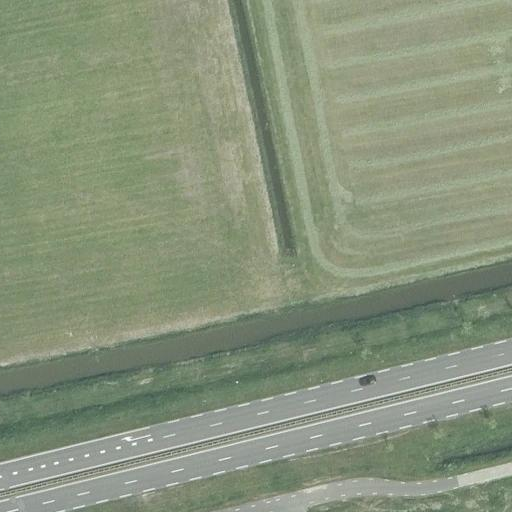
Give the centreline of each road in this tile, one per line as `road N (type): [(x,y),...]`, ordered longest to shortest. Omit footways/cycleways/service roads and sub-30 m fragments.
road 1 (primary): [(511,351),(0,476)]
road 2 (primary): [(19,511),(511,391)]
road 3 (unclassified): [(261,511),(336,493),(423,488),(511,469)]
